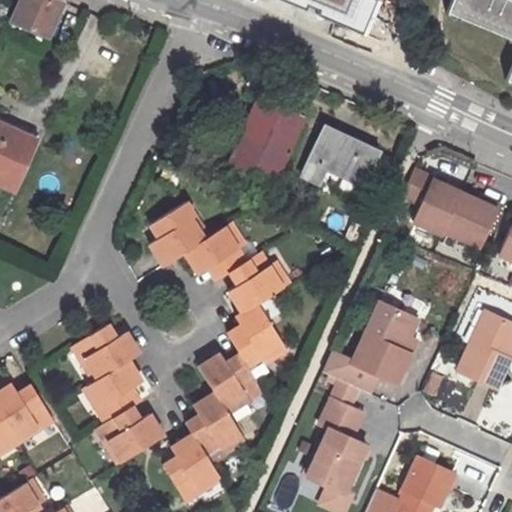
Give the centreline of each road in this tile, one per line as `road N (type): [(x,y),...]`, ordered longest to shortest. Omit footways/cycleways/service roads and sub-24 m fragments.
road 1 (tertiary): [(197,2),(511,134)]
road 2 (residential): [(86,248),(197,2)]
road 3 (residential): [(86,248),(159,356)]
road 4 (residential): [(0,335),(64,296),(86,248)]
